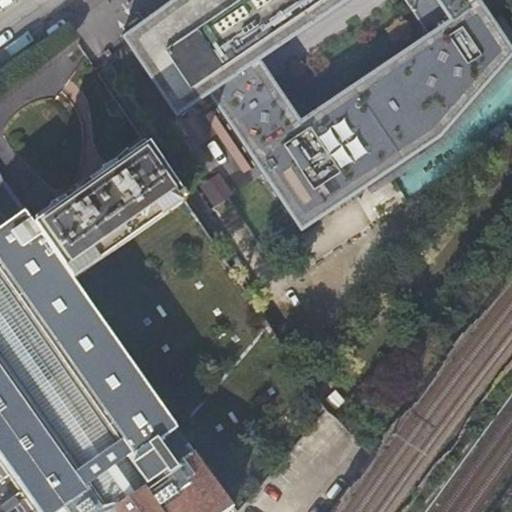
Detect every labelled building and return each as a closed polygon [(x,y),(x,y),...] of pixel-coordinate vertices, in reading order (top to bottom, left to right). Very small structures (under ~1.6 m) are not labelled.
[(176,0),(119,41),(173,122),(207,99),(298,235),(437,142),(511,57),(511,52),(498,32),(475,0),(176,0)] [(503,125),(490,133),(496,142),(509,133),(503,125)] [(186,204),(146,146),(88,188),(34,226),(74,283),(186,204)] [(176,429),(74,283),(34,226),(27,215),(26,216),(0,179),(0,210),(11,227),(0,234),(0,256),(139,455),(176,429)] [(0,383),(79,497),(139,455),(0,256),(0,383)] [(0,505),(4,511),(62,511),(79,497),(0,383),(0,505)] [(119,511),(196,457),(176,429),(139,455),(79,497),(62,511),(119,511)] [(234,511),(196,457),(119,511),(234,511)]
